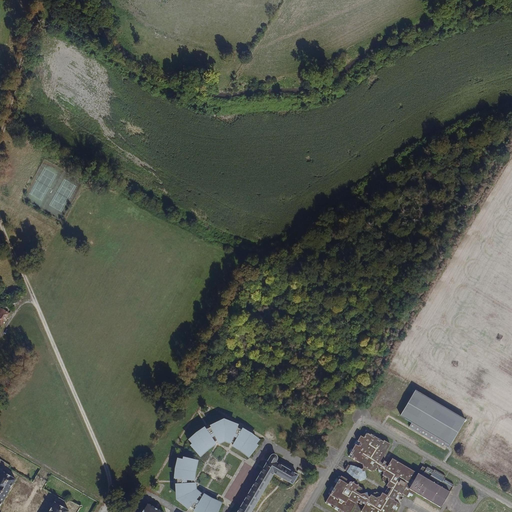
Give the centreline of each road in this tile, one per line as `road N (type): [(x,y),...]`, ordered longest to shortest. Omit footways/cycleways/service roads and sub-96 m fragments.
road 1 (track): [(38,1),(152,83),(218,105),(320,98),(407,42),(511,9)]
road 2 (track): [(108,504),(107,470),(0,222)]
road 3 (track): [(0,139),(38,0)]
